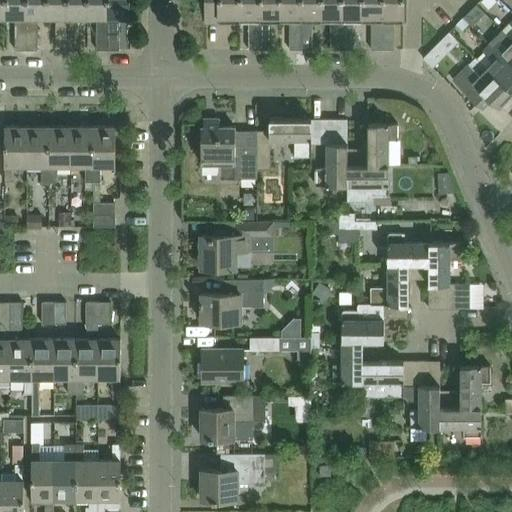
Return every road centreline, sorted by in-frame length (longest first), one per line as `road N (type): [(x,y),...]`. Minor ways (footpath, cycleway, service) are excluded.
road 1 (residential): [(485,195),(442,103),(413,82),(383,75),(161,77)]
road 2 (residential): [(158,511),(160,284)]
road 3 (residential): [(160,284),(161,77)]
road 4 (residential): [(161,77),(0,76)]
road 5 (residential): [(160,284),(0,285)]
